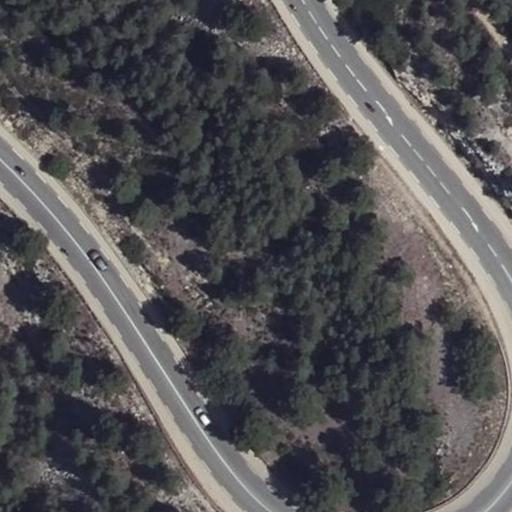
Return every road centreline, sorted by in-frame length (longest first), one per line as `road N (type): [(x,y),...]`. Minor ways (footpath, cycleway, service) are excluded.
road 1 (secondary): [(0,161),(79,249),(266,511)]
road 2 (secondary): [(511,282),(302,0)]
